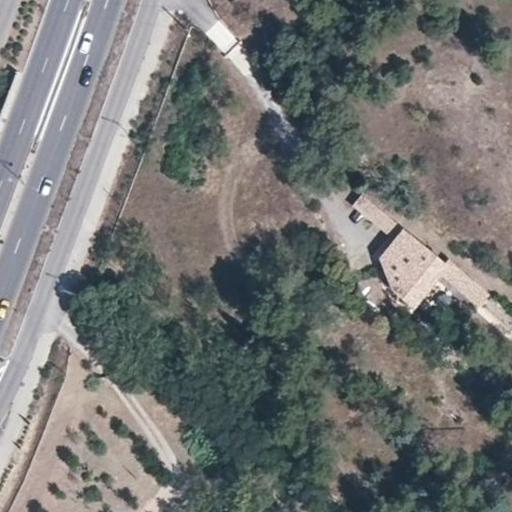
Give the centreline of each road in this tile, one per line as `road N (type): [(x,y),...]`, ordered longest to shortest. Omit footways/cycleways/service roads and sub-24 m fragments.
road 1 (residential): [(0,413),(31,362),(80,200),(156,0)]
road 2 (primary): [(0,320),(110,0)]
road 3 (primary): [(70,0),(0,197)]
